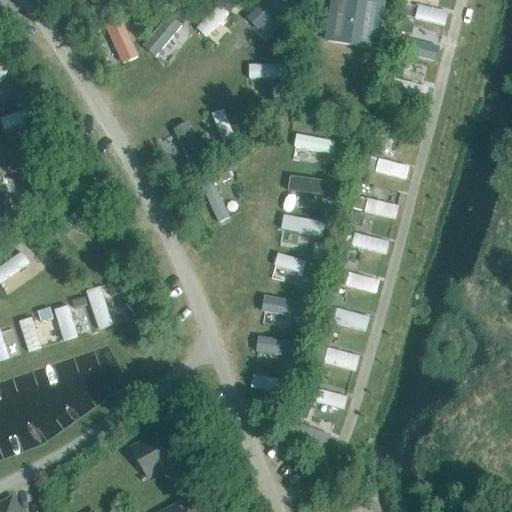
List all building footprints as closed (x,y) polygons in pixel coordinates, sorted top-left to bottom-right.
[(124,3),(123,0),(121,0),(112,3),(113,7),(114,10),(125,7),(124,3)] [(234,0),(230,0),(224,7),(230,13),(239,4),(234,0)] [(258,28),(284,8),(278,0),(271,0),(249,17),(258,28)] [(381,4),(358,0),(334,0),(327,42),(373,50),(381,4)] [(411,19),(413,8),(412,7),(404,5),(401,17),(409,19),(411,19)] [(198,30),(208,40),(232,15),(221,6),(198,30)] [(182,26),(188,19),(179,11),(173,18),(182,26)] [(162,57),(185,28),(174,20),(151,48),(162,57)] [(125,69),(143,60),(125,24),(107,33),(125,69)] [(87,30),(91,37),(102,32),(101,31),(98,25),(87,30)] [(391,51),(400,53),(402,45),(393,43),(391,51)] [(411,43),(407,55),(438,65),(442,53),(411,43)] [(408,74),(411,62),(403,60),(400,72),(408,74)] [(0,89),(14,69),(3,62),(0,66),(0,89)] [(297,80),(297,66),(250,67),(250,82),(297,80)] [(25,79),(27,76),(23,73),(19,69),(14,76),(23,82),(25,79)] [(395,83),(394,96),(430,100),(432,87),(395,83)] [(288,97),(295,97),(300,97),(300,85),(288,85),(288,97)] [(36,108),(2,121),(7,134),(41,121),(36,108)] [(228,112),(215,116),(223,145),(236,141),(228,112)] [(193,125),(177,132),(195,175),(211,168),(193,125)] [(297,153),(338,155),(338,141),(298,139),(297,153)] [(211,150),(214,159),(222,155),(219,147),(211,150)] [(0,170),(27,194),(36,184),(5,156),(0,161),(0,170)] [(362,170),(372,173),(375,161),(366,159),(362,170)] [(380,159),(376,174),(409,184),(414,169),(380,159)] [(342,165),(333,164),(331,178),(338,180),(340,180),(343,166),(342,165)] [(170,172),(175,182),(189,176),(184,166),(170,172)] [(222,185),(232,180),(228,172),(218,177),(222,185)] [(9,209),(16,202),(7,194),(1,201),(9,209)] [(100,215),(106,208),(96,198),(90,205),(100,215)] [(352,210),(362,213),(365,201),(355,198),(352,210)] [(329,216),(331,202),(321,200),(319,215),(329,216)] [(0,223),(1,225),(12,213),(0,202),(0,223)] [(364,217),(361,216),(351,213),(347,225),(358,228),(361,229),(364,217)] [(286,217),(283,232),(325,240),(328,226),(286,217)] [(344,235),(341,245),(351,248),(353,237),(344,235)] [(357,236),(354,249),(390,257),(392,243),(357,236)] [(13,253),(8,247),(6,243),(0,247),(0,257),(2,260),(13,253)] [(315,243),(312,260),(318,261),(323,262),(327,246),(320,244),(315,243)] [(26,255),(0,270),(0,282),(1,285),(32,267),(26,255)] [(315,268),(307,265),(305,275),(310,276),(317,278),(320,269),(315,268)] [(336,271),(333,283),(342,286),(345,274),(336,271)] [(116,283),(107,286),(111,298),(120,295),(116,283)] [(101,334),(115,330),(104,289),(89,293),(101,334)] [(268,297),(265,313),(309,322),(312,306),(268,297)] [(72,302),(74,310),(87,306),(84,299),(72,302)] [(58,310),(64,344),(79,342),(73,307),(58,310)] [(333,310),(325,307),(322,321),(329,323),(333,310)] [(38,312),(41,324),(53,320),(49,309),(38,312)] [(369,334),(373,319),(340,309),(335,324),(369,334)] [(37,320),(23,323),(29,355),(43,353),(37,320)] [(293,327),(291,327),(289,340),(292,340),(301,342),(303,329),(293,327)] [(0,330),(0,366),(12,363),(3,330),(0,330)] [(316,346),(312,361),(320,364),(324,348),(316,346)] [(330,350),(327,366),(359,372),(362,356),(330,350)] [(283,379),(284,379),(293,381),(294,369),(287,368),(284,368),(283,379)] [(313,402),(315,390),(307,388),(304,401),(313,402)] [(351,399),(322,392),(319,406),(348,412),(351,399)] [(286,418),(288,405),(278,403),(276,403),(273,415),(275,415),(286,418)] [(298,416),(307,419),(311,407),(303,404),(298,416)] [(287,433),(295,435),(299,424),(291,421),(287,433)] [(145,483),(188,458),(172,430),(139,449),(155,476),(144,482),(145,483)] [(204,511),(196,498),(172,511),(204,511)] [(0,511),(21,511),(16,503),(17,502),(16,501),(0,509),(0,511)]
